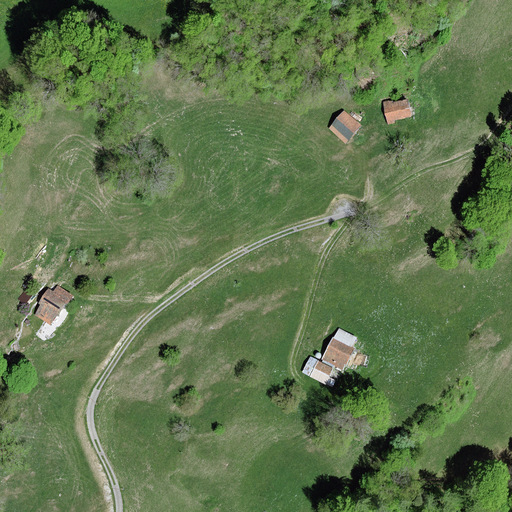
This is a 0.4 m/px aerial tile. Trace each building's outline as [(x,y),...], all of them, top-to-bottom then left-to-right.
[(408,99),(384,104),(387,122),(412,116),(408,99)] [(361,126),(344,111),(328,129),(345,144),(361,126)] [(54,292),(49,288),(39,304),(41,305),(35,315),(50,325),(57,316),(58,316),(67,304),(68,304),(74,296),(58,286),(54,292)] [(358,338),(339,328),(323,360),(343,370),(358,338)] [(334,368),(310,357),(303,373),(326,384),(334,368)]
